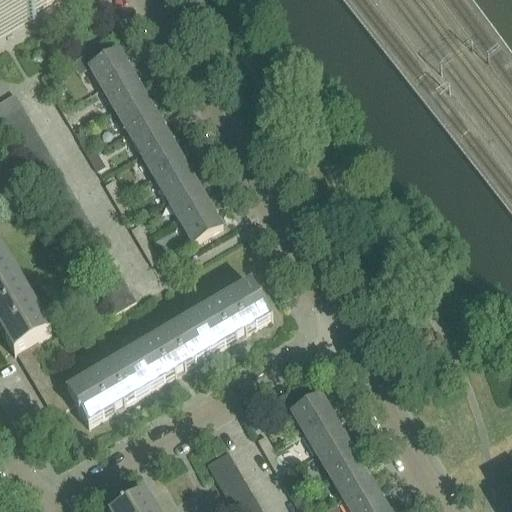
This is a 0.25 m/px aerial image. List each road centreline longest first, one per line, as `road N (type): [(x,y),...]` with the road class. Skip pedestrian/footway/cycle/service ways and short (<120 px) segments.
road 1 (residential): [(343,331),(143,0)]
road 2 (residential): [(44,511),(343,331)]
road 3 (residential): [(447,511),(343,331)]
